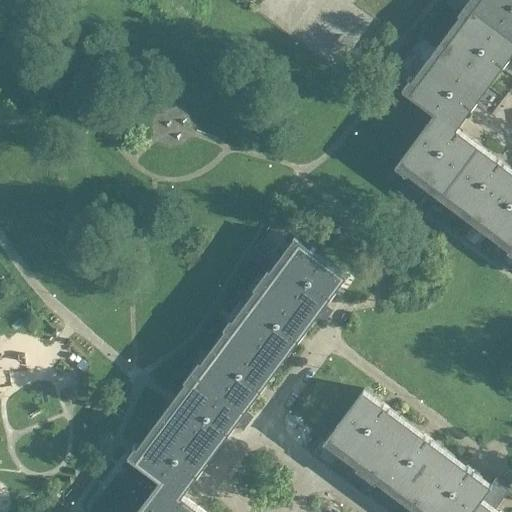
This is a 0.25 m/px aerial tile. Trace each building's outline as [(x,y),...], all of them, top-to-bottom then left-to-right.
[(511,36),(511,0),(478,0),(473,7),(511,36)] [(489,86),(511,55),(511,36),(473,7),(442,50),(489,86)] [(457,129),(464,119),(489,86),(442,50),(409,93),(435,114),(400,160),(443,192),(479,145),(457,129)] [(478,218),(511,172),(511,169),(479,145),(443,192),(478,218)] [(511,243),(511,172),(478,218),(511,243)] [(326,304),(347,277),(348,275),(300,239),(268,283),(316,318),(323,324),(334,310),(326,304)] [(279,367),(316,318),(268,283),(231,331),(279,367)] [(247,410),(279,367),(231,331),(199,375),(246,411),(247,411),(247,410)] [(41,363),(39,350),(28,341),(14,344),(5,355),(7,368),(18,377),(33,375),(41,363)] [(183,495),(223,442),(236,425),(244,430),(254,416),(247,411),(246,411),(199,375),(175,404),(121,479),(116,475),(93,506),(101,511),(191,511),(196,505),(183,495)] [(371,469),(407,421),(364,389),(329,437),(371,469)] [(414,500),(450,453),(407,421),(371,469),(414,500)] [(501,511),(496,508),(508,493),(511,496),(511,487),(497,476),(492,484),(485,479),(450,453),(414,500),(429,511),(501,511)] [(397,511),(405,498),(385,484),(377,496),(397,511)]
